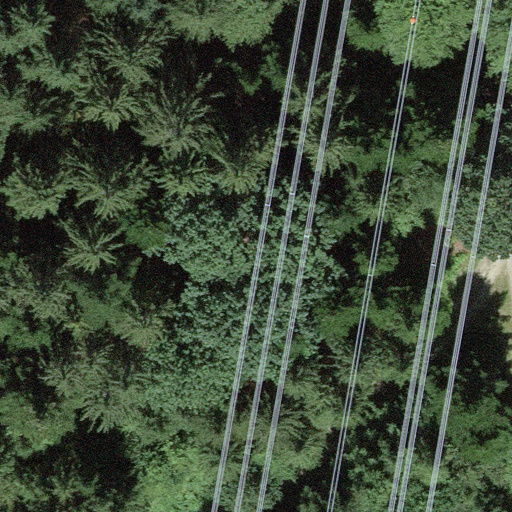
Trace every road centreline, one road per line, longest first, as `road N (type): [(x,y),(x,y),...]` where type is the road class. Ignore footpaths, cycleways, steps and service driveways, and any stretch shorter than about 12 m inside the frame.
road 1 (track): [(229,511),(397,385),(466,301),(506,208)]
road 2 (track): [(511,253),(467,0)]
